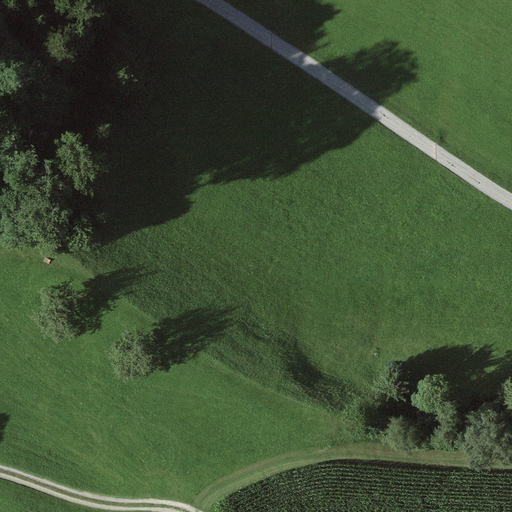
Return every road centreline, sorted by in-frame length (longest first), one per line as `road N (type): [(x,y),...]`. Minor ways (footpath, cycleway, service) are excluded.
road 1 (track): [(206,0),(511,202)]
road 2 (track): [(186,511),(78,500),(0,472)]
road 3 (track): [(511,392),(341,436)]
